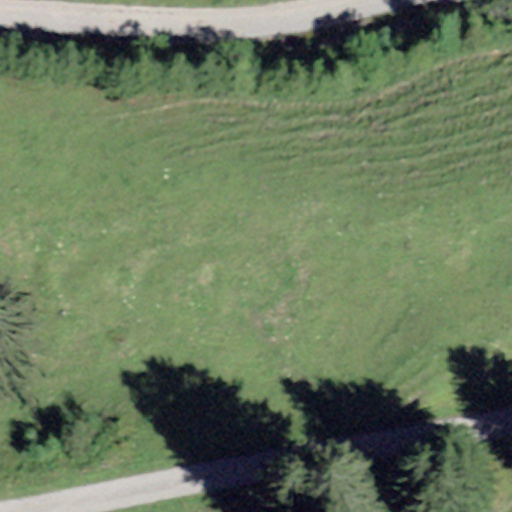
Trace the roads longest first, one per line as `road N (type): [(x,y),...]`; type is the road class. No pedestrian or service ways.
road 1 (unclassified): [(78,511),(511,424)]
road 2 (unclassified): [(382,0),(289,20),(216,23),(0,15)]
